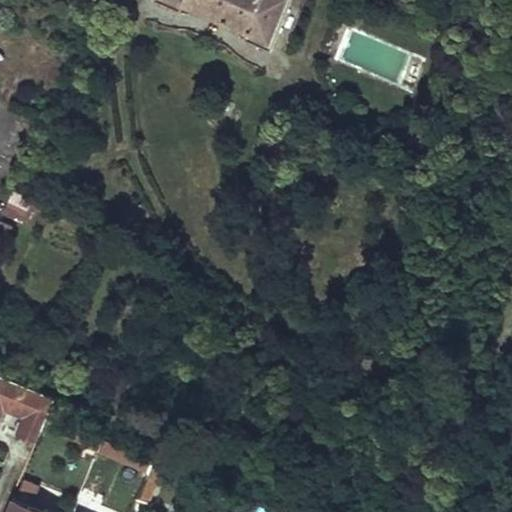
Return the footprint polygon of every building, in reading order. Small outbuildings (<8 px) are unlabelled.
[(164,0),(182,7),(185,0),(188,0),(249,26),(245,34),(274,46),(292,0),(164,0)] [(26,219),(34,196),(13,189),(5,211),(26,219)] [(0,367),(0,411),(5,402),(27,412),(22,427),(39,434),(58,391),(0,367)] [(85,430),(79,443),(98,450),(103,437),(85,430)] [(245,435),(240,445),(257,452),(261,441),(245,435)] [(103,437),(98,450),(148,470),(153,458),(103,437)] [(148,470),(137,500),(149,505),(161,476),(199,492),(204,479),(153,458),(148,470)] [(199,492),(196,499),(208,504),(216,484),(204,479),(199,492)] [(54,511),(16,496),(9,511),(54,511)]
